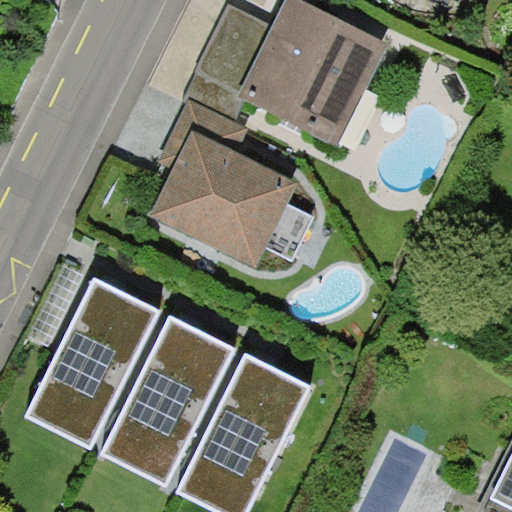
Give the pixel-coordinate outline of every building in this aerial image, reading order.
[(378,45),(284,0),(280,0),(267,28),(227,9),(184,99),(231,121),(237,108),(328,151),(378,45)] [(242,134),(184,106),(158,159),(170,165),(142,224),(250,276),(292,190),(230,160),(242,134)] [(161,312),(94,278),(24,416),(91,449),(161,312)] [(237,349),(170,315),(100,453),(166,487),(237,349)] [(249,511),(314,387),(247,353),(177,491),(217,511),(249,511)] [(511,511),(511,440),(479,505),(493,511),(511,511)]
